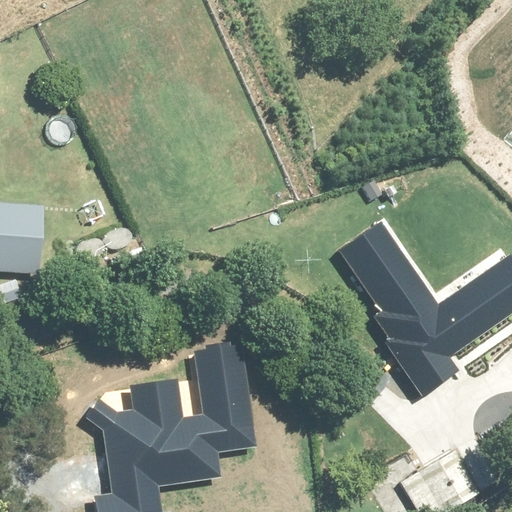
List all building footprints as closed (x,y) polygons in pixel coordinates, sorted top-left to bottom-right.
[(384,344),(423,399),(460,374),(451,361),(511,318),(511,252),(443,301),(384,216),(339,247),(384,311),(378,315),(394,337),(384,344)] [(0,294),(10,295),(12,229),(0,228),(0,294)] [(94,496),(96,511),(156,511),(152,482),(216,473),(212,450),(255,444),(242,349),(196,355),(205,417),(186,419),(180,376),(132,382),(135,408),(118,410),(98,397),(81,423),(105,438),(112,493),(94,496)] [(511,387),(499,396),(511,415),(511,387)] [(464,511),(439,465),(372,502),(378,511),(464,511)]
